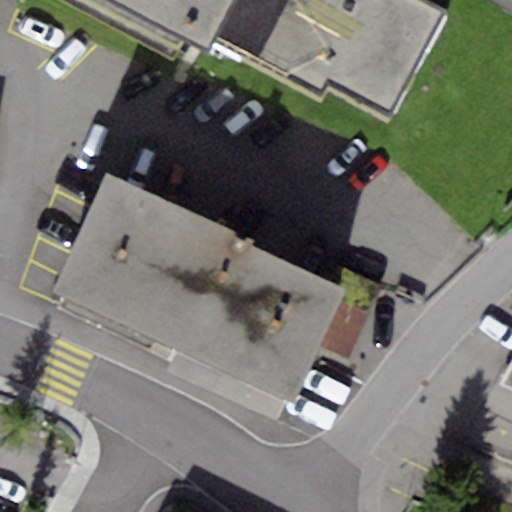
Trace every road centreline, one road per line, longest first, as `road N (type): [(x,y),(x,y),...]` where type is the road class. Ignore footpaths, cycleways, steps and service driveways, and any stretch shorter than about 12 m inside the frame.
road 1 (residential): [(286,509),(511,254)]
road 2 (residential): [(0,47),(32,88),(42,133),(0,301)]
road 3 (residential): [(151,412),(0,340)]
road 4 (residential): [(286,509),(151,412)]
